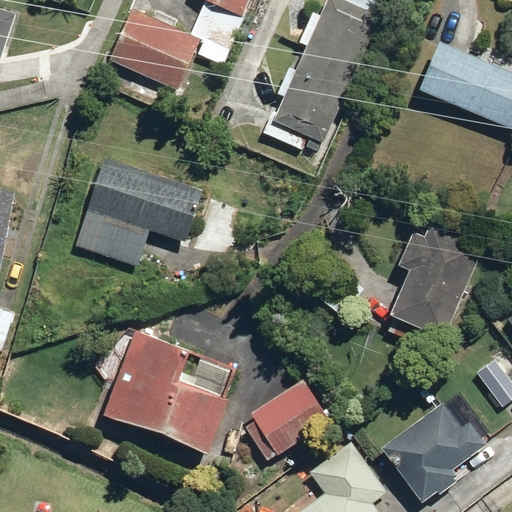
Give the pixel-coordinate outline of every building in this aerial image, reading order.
[(249,0),(192,0),(205,6),(192,36),(205,42),(199,56),(220,66),(249,0)] [(325,148),(388,2),(382,0),(331,0),(324,18),(312,14),(297,49),(300,50),(263,137),(301,153),(306,140),(325,148)] [(0,63),(16,13),(0,7),(0,63)] [(130,12),(109,61),(176,90),(198,40),(130,12)] [(511,75),(434,46),(415,96),(511,132),(511,75)] [(206,191),(102,159),(75,248),(138,267),(148,234),(189,246),(206,191)] [(0,271),(14,196),(0,192),(0,271)] [(443,340),(480,249),(414,223),(395,270),(408,275),(390,319),(443,340)] [(14,312),(0,307),(0,354),(2,355),(14,312)] [(189,355),(135,335),(103,418),(205,457),(227,400),(179,382),(189,355)] [(511,403),(511,379),(494,358),(473,376),(503,411),(511,403)] [(331,422),(302,381),(249,419),(278,459),(331,422)] [(462,428),(441,402),(379,453),(423,506),(438,494),(439,497),(468,473),(462,466),(485,447),(467,425),(462,428)] [(385,492),(349,445),(308,472),(325,499),(305,511),(375,511),(369,504),(385,492)]
